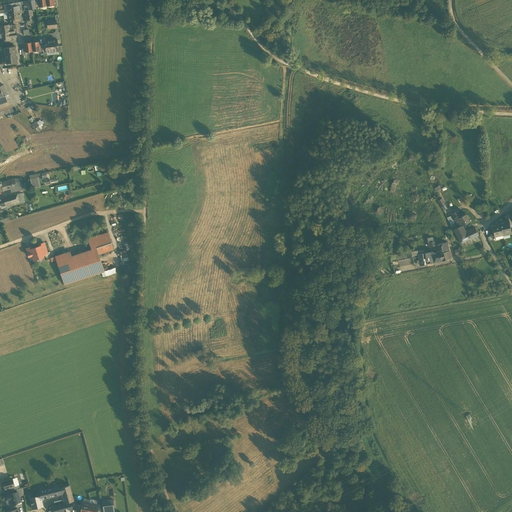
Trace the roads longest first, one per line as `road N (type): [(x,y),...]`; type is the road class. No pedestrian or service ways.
road 1 (track): [(172,511),(140,383),(152,0)]
road 2 (track): [(225,0),(275,62),(430,109),(511,113)]
road 3 (unclassified): [(145,211),(104,211),(0,247)]
